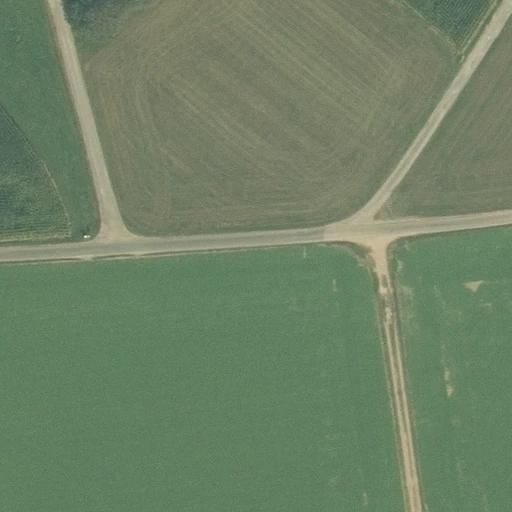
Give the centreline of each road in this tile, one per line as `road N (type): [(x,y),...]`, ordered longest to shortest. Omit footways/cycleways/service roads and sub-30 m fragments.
road 1 (unclassified): [(383,228),(0,256)]
road 2 (track): [(415,511),(383,228)]
road 3 (unclassified): [(383,228),(396,174),(505,0)]
road 4 (unclassified): [(511,211),(383,228)]
